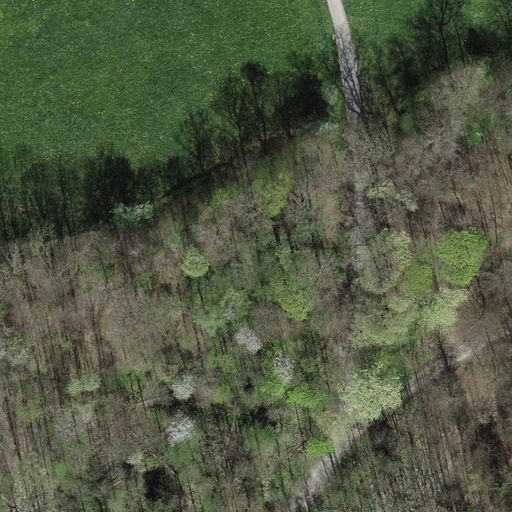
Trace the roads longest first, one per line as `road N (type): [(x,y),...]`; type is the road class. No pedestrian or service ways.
road 1 (track): [(296,511),(334,446),(358,341),(356,131),(333,0)]
road 2 (track): [(334,446),(511,322)]
